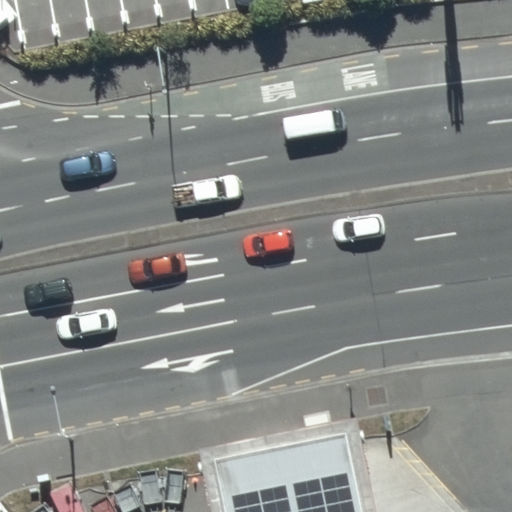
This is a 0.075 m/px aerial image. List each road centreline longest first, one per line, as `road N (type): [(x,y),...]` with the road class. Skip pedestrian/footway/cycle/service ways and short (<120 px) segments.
road 1 (trunk): [(511,271),(344,288),(0,363)]
road 2 (trunk): [(182,170),(511,121)]
road 3 (trunk): [(0,103),(83,143),(182,170)]
road 4 (trunk): [(0,207),(182,170)]
